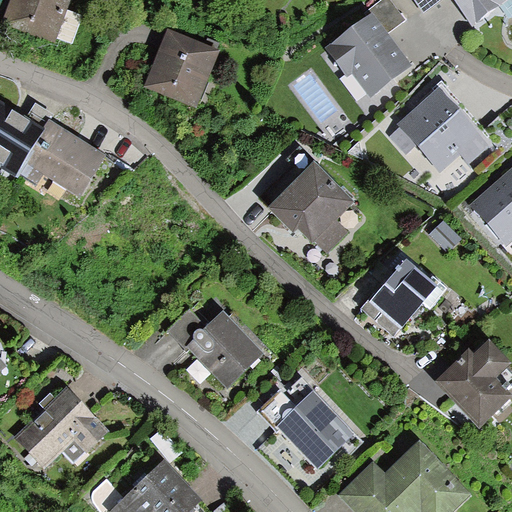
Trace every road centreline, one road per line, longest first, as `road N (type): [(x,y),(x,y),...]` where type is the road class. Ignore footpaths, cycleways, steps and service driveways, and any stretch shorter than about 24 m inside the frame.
road 1 (residential): [(0,62),(99,101),(148,136),(278,270),(431,393)]
road 2 (residential): [(292,511),(144,379),(0,287)]
